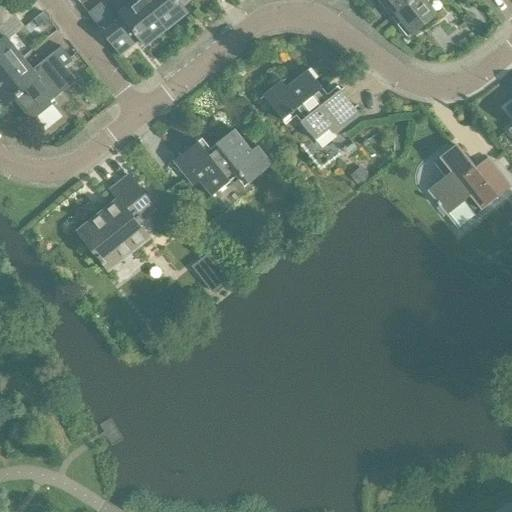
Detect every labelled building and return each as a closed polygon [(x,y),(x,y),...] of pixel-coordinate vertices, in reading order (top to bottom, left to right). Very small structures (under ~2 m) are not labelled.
[(166,31),(141,0),(135,0),(118,14),(119,15),(113,19),(100,4),(87,14),(103,35),(119,55),(139,40),(145,48),(166,31)] [(141,0),(166,31),(187,14),(181,7),(189,0),(141,0)] [(376,0),(385,11),(388,8),(395,16),(414,0),(376,0)] [(425,0),(414,0),(395,16),(401,24),(398,26),(408,40),(438,16),(425,0)] [(0,28),(15,16),(6,4),(0,8),(0,28)] [(0,77),(22,59),(8,41),(25,28),(15,16),(0,28),(0,77)] [(22,59),(0,77),(0,98),(6,107),(17,98),(24,107),(21,109),(31,122),(31,123),(52,106),(50,103),(76,82),(65,68),(73,61),(62,47),(32,71),(22,59)] [(344,88),(331,99),(309,71),(288,89),(283,83),(286,81),(286,80),(264,98),(285,124),(296,116),(316,141),(317,141),(316,140),(337,124),(342,130),(361,114),(356,108),(359,106),(358,105),(355,107),(342,91),(345,89),(344,88)] [(174,161),(189,180),(195,175),(212,196),(211,196),(211,197),(236,177),(245,188),(272,166),(274,169),(275,168),(255,144),(254,145),(257,147),(251,152),(234,130),(206,152),(196,139),(195,140),(197,143),(181,156),(179,153),(178,154),(180,156),(174,161)] [(445,177),(429,190),(436,200),(435,201),(447,216),(449,215),(465,202),(476,215),(511,187),(488,158),(475,169),(456,146),(434,163),(445,177)] [(104,211),(77,232),(108,271),(111,269),(106,263),(129,245),(134,251),(150,238),(138,223),(156,209),(129,176),(111,191),(119,201),(105,213),(104,211)] [(210,254),(193,267),(213,292),(230,279),(210,254)]
